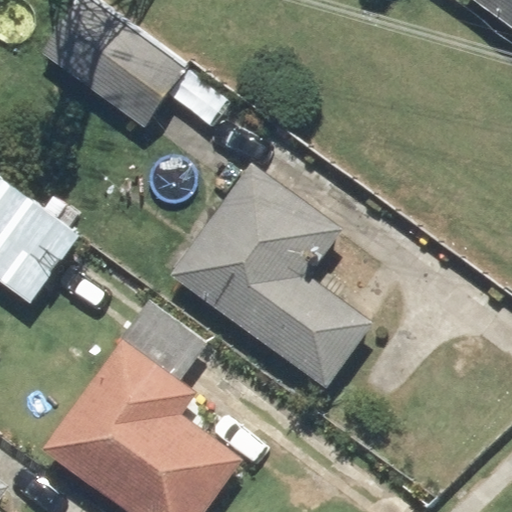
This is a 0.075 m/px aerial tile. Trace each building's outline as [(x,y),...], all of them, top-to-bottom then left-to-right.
[(107,0),(81,0),(39,63),(146,133),(196,58),(107,0)] [(511,0),(472,0),(511,30),(511,0)] [(308,288),(345,229),(252,171),(190,269),(183,281),(329,393),(372,338),(308,288)] [(99,361),(40,459),(128,511),(198,511),(239,445),(99,361)] [(0,490),(0,511),(28,511),(0,490)]
